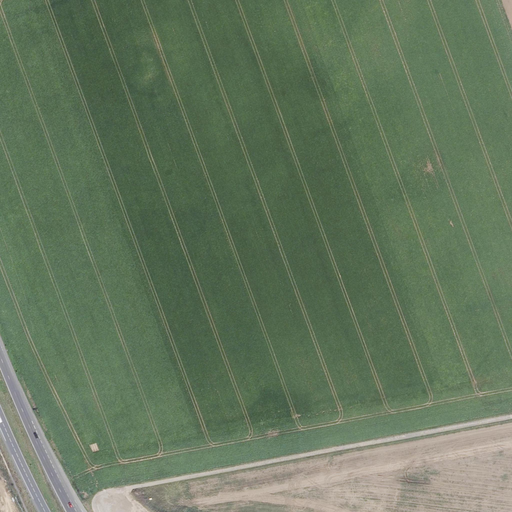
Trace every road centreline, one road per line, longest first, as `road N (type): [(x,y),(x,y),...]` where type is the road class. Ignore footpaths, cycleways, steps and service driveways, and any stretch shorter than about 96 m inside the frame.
road 1 (track): [(511,415),(104,492),(95,497),(96,511)]
road 2 (trunk): [(71,511),(0,355)]
